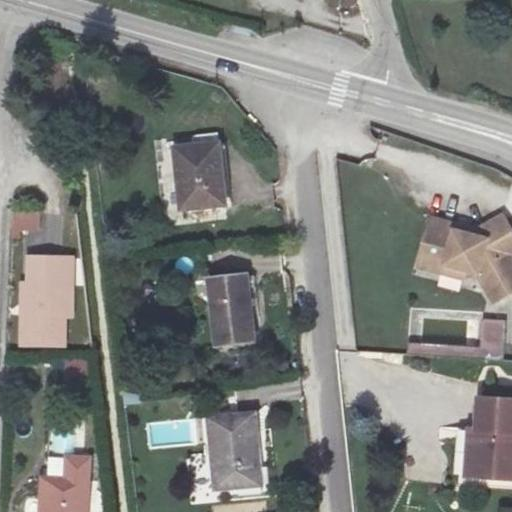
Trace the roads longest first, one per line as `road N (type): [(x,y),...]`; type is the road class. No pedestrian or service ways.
road 1 (residential): [(311,91),(300,150),(333,511)]
road 2 (secondary): [(16,0),(240,63)]
road 3 (secondary): [(386,94),(240,63)]
road 4 (secondary): [(383,111),(511,150)]
road 5 (secondary): [(511,131),(386,94)]
